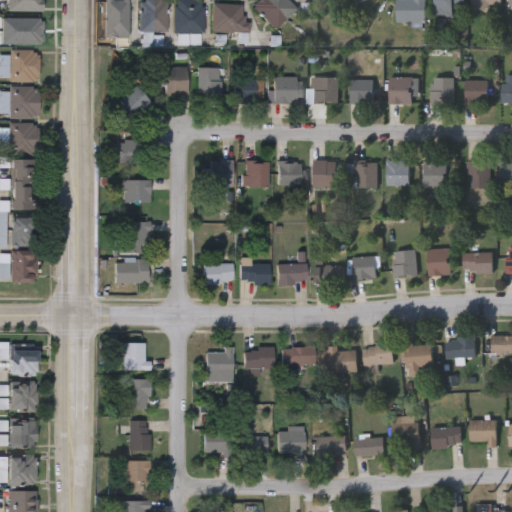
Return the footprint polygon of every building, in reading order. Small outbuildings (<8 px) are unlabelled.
[(7,10),(7,0),(42,0),(42,10),(7,10)] [(128,0),(128,35),(105,35),(105,0),(128,0)] [(140,30),(140,0),(166,0),(166,30),(140,30)] [(174,32),(174,0),(202,0),(202,32),(174,32)] [(289,0),(296,6),(276,28),(253,6),(258,0),(289,0)] [(397,23),(397,0),(426,0),(426,23),(397,23)] [(434,0),(463,0),(463,5),(453,5),(453,15),(434,15),(434,0)] [(470,0),(500,0),(500,4),(489,4),(489,12),(470,12),(470,0)] [(212,31),(212,3),(243,3),(243,20),(248,20),(248,31),(212,31)] [(38,48),(38,80),(9,80),(9,48),(38,48)] [(164,94),(164,67),(186,67),(186,94),(164,94)] [(222,68),(222,95),(197,95),(197,68),(222,68)] [(337,77),(337,103),(311,103),(311,77),(337,77)] [(389,104),(389,77),(414,77),(414,104),(389,104)] [(272,78),(300,78),(300,103),(267,103),(267,90),(272,90),(272,78)] [(453,78),(453,104),(430,104),(430,78),(453,78)] [(260,103),(233,103),(233,79),(260,79),(260,103)] [(350,103),(350,80),(372,80),(372,103),(350,103)] [(464,104),(464,80),(487,80),(487,104),(464,104)] [(511,103),(501,103),(501,83),(511,83),(511,103)] [(37,117),(8,117),(8,85),(37,85),(37,117)] [(152,103),(135,120),(118,103),(135,86),(152,103)] [(35,122),(35,154),(7,154),(7,122),(35,122)] [(111,163),(111,140),(138,140),(138,163),(111,163)] [(11,208),(11,157),(33,158),(32,209),(11,208)] [(313,188),(313,160),(335,160),(335,188),(313,188)] [(410,160),(410,186),(387,186),(387,160),(410,160)] [(208,161),(232,161),(232,187),(208,187),(208,161)] [(267,161),(267,186),(243,186),(243,161),(267,161)] [(467,188),(467,161),(490,161),(490,188),(467,188)] [(277,185),(277,162),(300,162),(300,185),(277,185)] [(377,189),(354,189),(354,162),(377,162),(377,189)] [(424,162),(447,162),(447,188),(424,188),(424,162)] [(511,185),(498,185),(498,163),(511,163),(511,185)] [(149,180),(149,203),(122,203),(122,180),(149,180)] [(33,216),(33,244),(12,244),(12,216),(33,216)] [(138,253),(124,253),(124,222),(147,222),(147,244),(138,244),(138,253)] [(11,278),(11,249),(34,249),(34,278),(11,278)] [(449,275),(427,275),(427,249),(449,249),(449,275)] [(415,277),(392,277),(392,251),(415,251),(415,277)] [(0,277),(0,252),(7,252),(8,277),(0,277)] [(462,273),(462,253),(492,253),(492,273),(462,273)] [(351,258),(376,256),(378,278),(353,280),(351,258)] [(268,264),(268,284),(239,284),(239,258),(249,258),(249,264),(268,264)] [(147,283),(122,283),(122,259),(147,259),(147,283)] [(232,264),(232,283),(202,283),(202,264),(232,264)] [(276,264),(306,264),(306,284),(276,284),(276,264)] [(343,265),(343,284),(314,284),(314,265),(343,265)] [(511,336),(511,354),(490,354),(490,336),(511,336)] [(445,358),(445,338),(475,338),(475,358),(445,358)] [(10,374),(10,343),(28,343),(28,349),(36,349),(36,374),(10,374)] [(121,370),(121,343),(145,343),(145,370),(121,370)] [(420,374),(406,375),(404,344),(432,343),(432,366),(420,367),(420,374)] [(364,344),(393,344),(393,365),(364,365),(364,344)] [(329,346),(337,346),(337,350),(357,350),(357,373),(329,373),(329,346)] [(313,347),(313,365),(280,365),(280,347),(313,347)] [(222,353),(222,348),(231,348),(231,379),(204,379),(204,353),(222,353)] [(272,368),(243,368),(243,348),(272,348),(272,368)] [(148,379),(148,410),(128,410),(128,379),(148,379)] [(9,381),(34,381),(34,409),(9,409),(9,381)] [(391,451),(391,416),(417,416),(417,451),(391,451)] [(9,447),(9,419),(34,419),(34,447),(9,447)] [(147,420),(147,451),(127,451),(127,420),(147,420)] [(496,420),(496,446),(485,446),(485,441),(469,441),(469,420),(496,420)] [(431,427),(460,427),(460,448),(431,448),(431,427)] [(230,454),(202,454),(202,430),(230,430),(230,454)] [(277,430),(303,431),(303,455),(277,455),(277,430)] [(243,453),(243,436),(267,436),(267,453),(243,453)] [(316,436),(345,436),(345,454),(316,454),(316,436)] [(354,456),(354,437),(385,437),(385,456),(354,456)] [(8,453),(34,453),(34,484),(8,484),(8,453)] [(121,484),(121,461),(148,461),(148,484),(121,484)] [(7,511),(7,490),(35,490),(35,511),(7,511)] [(121,511),(121,501),(147,501),(147,511),(121,511)]
